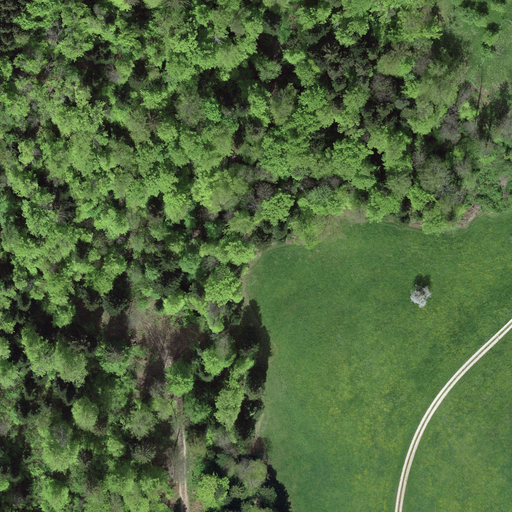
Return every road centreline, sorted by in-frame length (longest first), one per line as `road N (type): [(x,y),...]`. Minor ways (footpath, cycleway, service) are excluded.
road 1 (track): [(183,511),(167,355),(120,239),(139,148),(167,92),(181,37),(171,0)]
road 2 (track): [(511,323),(427,414),(397,511)]
